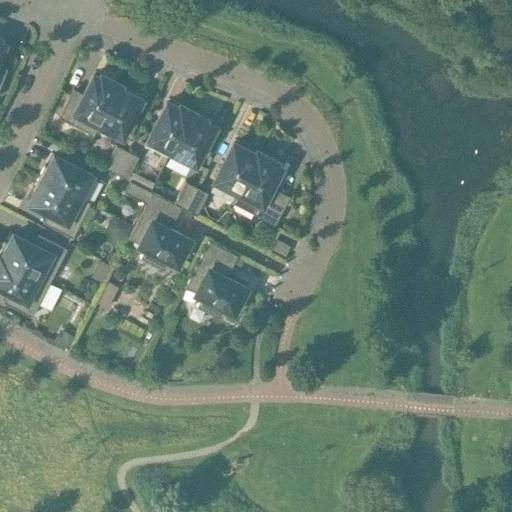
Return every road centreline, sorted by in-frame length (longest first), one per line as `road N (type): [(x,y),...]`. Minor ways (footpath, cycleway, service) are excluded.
road 1 (residential): [(293,304),(334,205),(332,167),(314,125),(262,82),(75,12)]
road 2 (residential): [(75,12),(0,164)]
